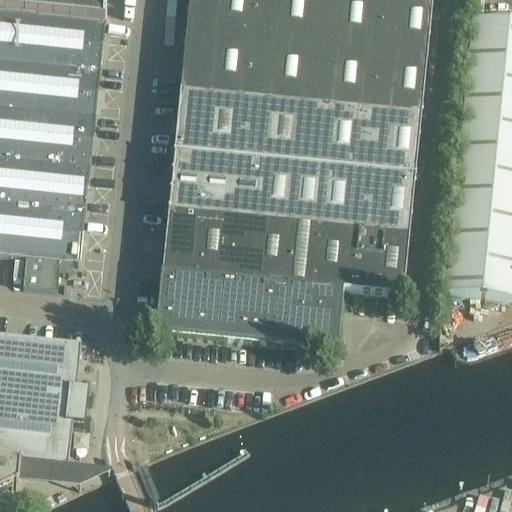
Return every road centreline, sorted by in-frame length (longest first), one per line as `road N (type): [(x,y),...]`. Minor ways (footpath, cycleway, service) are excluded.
road 1 (unknown): [(118,345),(159,365),(233,379),(330,373),(394,339),(408,322),(421,264),(447,0)]
road 2 (unclassified): [(120,316),(150,0)]
road 3 (unknown): [(114,390),(64,457),(0,495)]
road 4 (unclassified): [(111,440),(120,316)]
road 5 (unclassified): [(120,316),(0,302)]
